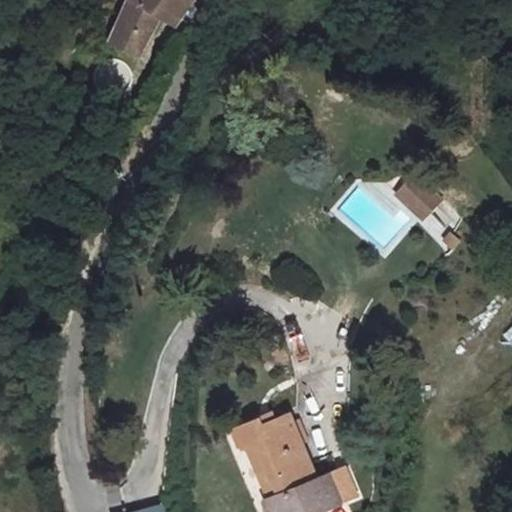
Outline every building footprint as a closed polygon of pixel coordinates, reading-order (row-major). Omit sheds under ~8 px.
[(182,17),(189,0),(124,0),(105,39),(136,59),(167,10),(182,17)] [(421,221),(440,201),(414,177),(395,197),(421,221)] [(449,228),(459,216),(442,201),(432,213),(449,228)] [(434,243),(446,236),(434,215),(421,222),(434,243)] [(511,349),(511,325),(500,337),(511,349)] [(258,417),(237,425),(265,496),(316,475),(290,412),(261,424),(258,417)] [(316,475),(265,496),(261,497),(267,511),(317,511),(356,497),(343,465),(316,475)]
